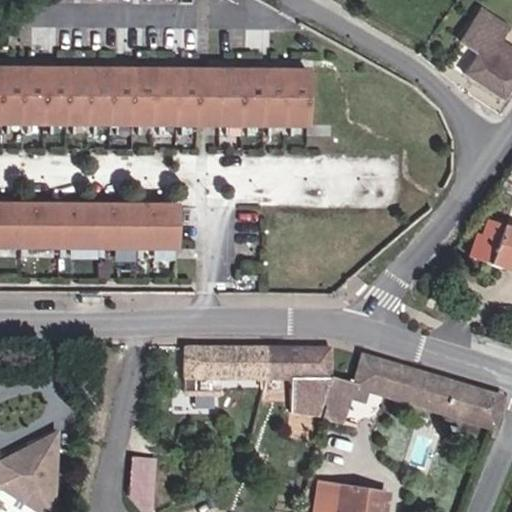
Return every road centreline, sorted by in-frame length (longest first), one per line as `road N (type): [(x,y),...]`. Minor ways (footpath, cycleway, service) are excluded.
road 1 (tertiary): [(0,319),(291,321),(360,331)]
road 2 (residential): [(491,166),(472,120),(438,90),(292,0)]
road 3 (residential): [(491,166),(360,331)]
road 4 (unknown): [(225,0),(223,20),(43,16)]
road 5 (unknown): [(158,320),(130,479),(136,511)]
road 6 (tertiary): [(360,331),(511,379)]
